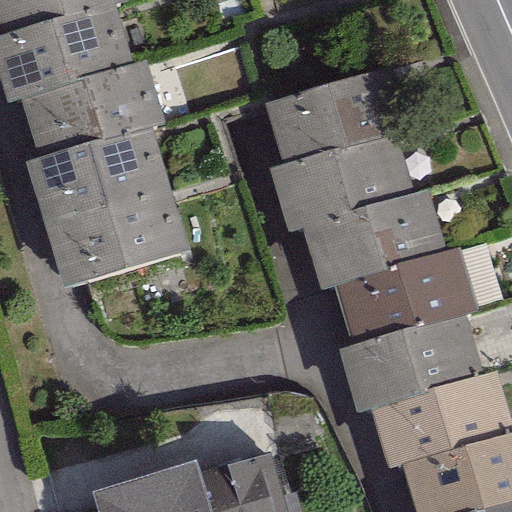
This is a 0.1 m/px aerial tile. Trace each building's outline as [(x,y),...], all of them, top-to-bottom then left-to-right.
[(0,0),(0,55),(110,26),(119,24),(112,0),(0,0)] [(0,122),(10,120),(127,88),(110,26),(0,55),(0,122)] [(251,112),(268,174),(381,144),(396,140),(379,77),(251,112)] [(10,120),(27,182),(146,150),(153,148),(136,86),(127,88),(10,120)] [(255,178),(272,240),(289,235),(398,206),(381,144),(268,174),(255,178)] [(29,245),(162,208),(146,150),(27,182),(13,186),(29,245)] [(289,235),(306,298),(323,293),(433,264),(416,201),(398,206),(289,235)] [(45,304),(178,267),(162,208),(29,245),(45,304)] [(323,293),(340,356),(454,325),(466,321),(449,259),(433,264),(323,293)] [(325,360),(341,422),(359,417),(471,387),(454,325),(340,356),(325,360)] [(359,417),(376,480),(390,476),(502,446),(485,383),(471,387),(359,417)] [(390,476),(399,511),(501,511),(511,509),(511,442),(502,446),(390,476)] [(259,511),(244,461),(77,511),(259,511)]
